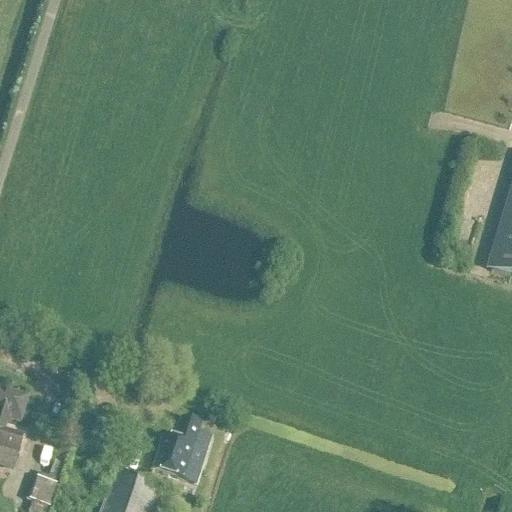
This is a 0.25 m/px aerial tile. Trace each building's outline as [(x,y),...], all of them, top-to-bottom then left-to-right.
[(511,282),(511,189),(486,274),(511,282)] [(1,395),(0,394),(0,452),(17,458),(19,458),(24,440),(5,434),(8,423),(20,426),(28,400),(2,392),(1,395)] [(196,490),(212,442),(199,438),(202,431),(183,425),(182,425),(185,426),(183,430),(179,429),(174,445),(163,442),(152,476),(196,490)] [(0,452),(0,469),(13,474),(17,458),(0,452)] [(150,511),(158,490),(118,476),(105,511),(150,511)] [(50,511),(58,488),(34,480),(26,504),(33,506),(31,511),(50,511)]
